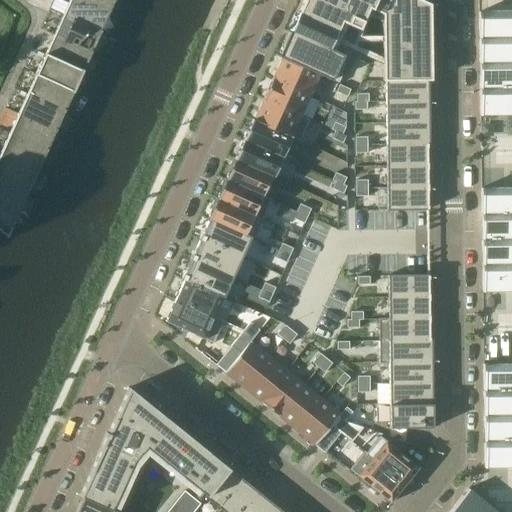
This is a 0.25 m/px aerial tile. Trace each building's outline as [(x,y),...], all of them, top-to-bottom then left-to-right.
[(99,33),(108,14),(77,0),(67,0),(61,16),(99,33)] [(77,0),(108,14),(113,0),(77,0)] [(278,55),(278,56),(281,58),(282,57),(319,74),(318,75),(339,84),(364,28),(360,27),(368,8),(372,10),(374,11),(382,14),(383,81),(385,81),(385,80),(428,79),(428,80),(431,80),(430,4),(420,0),(303,0),(290,31),(289,31),(288,32),(291,33),(281,56),(278,55)] [(511,11),(478,12),(480,115),(511,114),(511,11)] [(52,36),(90,53),(99,33),(61,16),(52,36)] [(81,73),(90,53),(52,36),(43,56),(81,73)] [(72,92),(81,73),(43,56),(34,75),(72,92)] [(272,77),(272,79),(309,96),(318,75),(319,74),(282,57),(281,58),(273,77),(272,77)] [(25,95),(63,112),(72,92),(34,75),(25,95)] [(272,79),(263,99),(300,116),(309,96),(272,79)] [(428,79),(385,80),(385,81),(385,102),(428,101),(428,80),(428,79)] [(339,85),(336,92),(347,97),(350,89),(339,85)] [(368,94),(356,94),(356,102),(366,102),(368,102),(368,94)] [(54,132),(63,112),(25,95),(16,115),(54,132)] [(254,120),(253,121),(291,138),(299,141),(309,120),(300,116),(263,99),(262,101),(254,120)] [(428,101),(385,102),(386,123),(429,123),(428,101)] [(356,102),(354,102),(355,110),(367,110),(366,102),(356,102)] [(7,134),(45,152),(54,132),(16,115),(7,134)] [(252,119),(243,140),(282,157),(291,138),(253,121),(254,120),(252,119)] [(334,122),(331,130),(334,131),(335,131),(342,135),(342,134),(345,127),(334,122)] [(429,123),(386,123),(386,145),(427,144),(427,145),(429,145),(429,123)] [(334,131),(331,138),(342,143),(346,136),(342,134),(342,135),(335,131),(334,131)] [(0,154),(37,171),(45,152),(7,134),(0,150),(0,154)] [(367,137),(355,137),(355,145),(367,145),(367,137)] [(243,140),(234,159),(271,176),(271,177),(273,178),(282,157),(243,140)] [(427,144),(386,145),(386,166),(427,166),(427,163),(427,147),(427,145),(427,144)] [(367,145),(355,145),(355,153),(367,153),(367,145)] [(0,178),(28,191),(37,171),(0,154),(0,178)] [(234,159),(225,179),(262,196),(263,195),(271,177),(271,176),(234,159)] [(427,166),(386,166),(386,188),(427,187),(427,184),(427,169),(427,166)] [(335,172),(332,180),(335,182),(335,181),(343,185),(346,177),(335,172)] [(0,202),(19,211),(28,191),(0,178),(0,202)] [(225,179),(216,199),(262,219),(271,199),(263,195),(262,196),(225,179)] [(367,180),(355,180),(355,188),(367,188),(367,180)] [(335,182),(332,189),(343,194),(346,186),(343,185),(335,181),(335,182)] [(427,187),(386,188),(387,210),(387,211),(426,210),(427,210),(427,209),(428,209),(428,206),(427,206),(427,191),(427,187)] [(367,188),(355,188),(355,196),(367,196),(367,188)] [(482,188),(481,188),(482,292),(483,292),(483,291),(511,290),(511,188),(482,188)] [(216,199),(207,219),(208,220),(209,219),(250,238),(250,237),(253,239),(262,219),(216,199)] [(0,202),(0,231),(7,237),(19,211),(0,202)] [(295,214),(296,211),(280,204),(275,215),(291,223),(293,218),(295,214)] [(299,204),(296,211),(307,216),(311,209),(299,204)] [(296,211),(293,218),(304,224),(307,216),(296,211)] [(208,220),(200,239),(241,258),(250,238),(209,219),(208,220)] [(200,239),(191,258),(232,277),(241,258),(200,239)] [(282,243),(278,251),(289,256),(293,248),(282,243)] [(278,251),(275,258),(286,263),(289,256),(278,251)] [(191,258),(182,279),(184,280),(184,279),(223,297),(232,277),(191,258)] [(426,275),(387,275),(388,298),(429,297),(429,294),(428,294),(428,279),(429,279),(428,276),(428,275),(426,275)] [(369,276),(357,277),(357,285),(369,284),(369,276)] [(184,280),(175,300),(214,318),(214,317),(223,297),(184,279),(184,280)] [(264,283),(261,290),(272,295),(275,288),(264,283)] [(261,290),(257,297),(268,302),(272,295),(261,290)] [(429,297),(388,298),(388,318),(388,319),(429,319),(429,315),(428,300),(429,300),(429,297)] [(175,300),(165,322),(213,343),(223,321),(214,317),(214,318),(175,300)] [(362,312),(350,312),(350,319),(350,320),(359,320),(362,320),(362,312)] [(388,318),(378,318),(379,341),(429,340),(429,339),(429,337),(429,322),(429,319),(388,319),(388,318)] [(350,319),(346,319),(346,328),(359,328),(359,320),(350,320),(350,319)] [(249,323),(243,331),(253,338),(259,330),(249,323)] [(284,325),(276,334),(283,339),(290,330),(286,326),(284,325)] [(290,330),(283,339),(289,344),(296,335),(290,330)] [(243,331),(230,346),(240,354),(250,341),(253,338),(243,331)] [(429,340),(379,341),(379,364),(388,364),(388,362),(432,362),(431,339),(429,339),(429,340)] [(240,354),(225,373),(243,388),(269,356),(250,341),(240,354)] [(349,342),(337,342),(337,350),(349,350),(349,342)] [(319,353),(312,363),(318,368),(326,358),(319,353)] [(269,356),(243,388),(261,402),(286,370),(269,356)] [(326,358),(318,368),(324,373),(332,363),(326,358)] [(432,362),(388,362),(388,364),(389,384),(432,384),(432,362)] [(484,364),(483,364),(484,468),(486,468),(486,467),(511,466),(511,364),(484,365),(484,364)] [(286,370),(261,402),(278,416),(304,385),(286,370)] [(343,372),(335,382),(342,387),(350,378),(343,372)] [(369,376),(357,376),(357,384),(369,384),(369,376)] [(369,384),(357,384),(357,392),(369,392),(369,384)] [(432,384),(389,384),(389,406),(432,405),(432,384)] [(304,385),(278,416),(296,431),(322,399),(304,385)] [(90,472),(79,496),(83,498),(83,497),(112,510),(112,509),(134,461),(133,461),(140,452),(141,453),(146,447),(206,495),(206,496),(228,469),(209,453),(166,418),(128,388),(115,418),(114,418),(108,433),(106,433),(104,437),(110,440),(106,447),(102,445),(101,446),(102,446),(97,457),(96,457),(96,458),(96,459),(90,472)] [(322,399),(296,431),(315,446),(331,426),(339,416),(340,414),(322,399)] [(432,405),(389,406),(389,428),(432,428),(432,405)] [(340,414),(339,416),(345,421),(352,412),(346,407),(340,414)] [(339,416),(331,426),(337,431),(345,421),(339,416)] [(331,426),(315,446),(324,453),(340,433),(337,431),(331,426)] [(366,453),(365,454),(404,485),(419,468),(385,440),(385,441),(380,436),(366,453)] [(364,451),(349,470),(357,476),(390,503),(404,485),(365,454),(366,453),(364,451)] [(206,495),(204,497),(220,510),(243,481),(229,469),(228,469),(206,496),(206,495)] [(243,481),(220,510),(223,511),(242,511),(258,493),(243,481)] [(496,511),(467,488),(448,511),(496,511)] [(184,491),(166,511),(193,511),(200,504),(184,491)] [(258,493),(242,511),(267,511),(273,505),(258,493)] [(83,498),(76,511),(118,511),(112,509),(112,510),(83,497),(83,498)]
